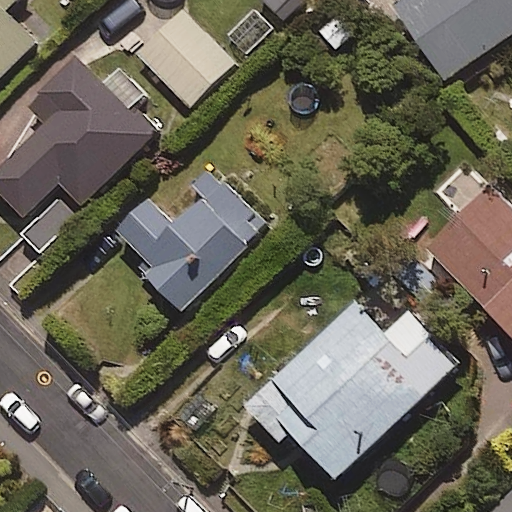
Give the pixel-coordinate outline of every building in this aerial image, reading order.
[(27,0),(0,0),(0,89),(41,48),(10,17),(27,0)] [(511,44),(511,0),(417,0),(408,6),(459,81),(511,44)] [(16,237),(40,260),(78,221),(62,205),(72,195),(88,211),(157,140),(134,117),(152,98),(121,67),(102,86),(72,56),(24,105),(50,130),(0,180),(0,192),(30,223),(16,237)] [(187,318),(276,231),(212,165),(187,190),(202,206),(177,230),(154,206),(123,236),(160,273),(151,282),(187,318)] [(511,336),(511,210),(495,194),(432,258),(511,336)] [(460,373),(411,322),(391,341),(361,310),(256,410),(290,445),(295,440),(342,488),(460,373)]
